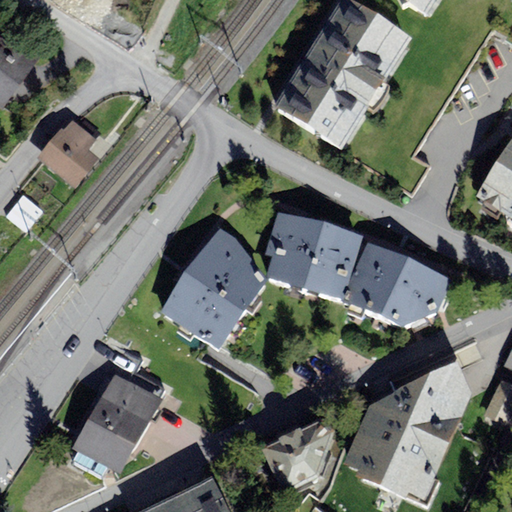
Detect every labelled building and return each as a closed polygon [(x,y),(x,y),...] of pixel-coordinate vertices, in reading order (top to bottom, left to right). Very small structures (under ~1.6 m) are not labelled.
[(405,0),(427,13),(435,0),(405,0)] [(347,1),(280,108),(343,148),(411,41),(347,1)] [(0,109),(3,111),(42,56),(3,30),(0,33),(0,109)] [(62,128),(37,158),(75,189),(100,159),(89,150),(97,140),(73,120),(64,130),(62,128)] [(511,218),(511,139),(476,196),(511,218)] [(24,197),(7,217),(27,233),(43,213),(24,197)] [(267,276),(343,301),(362,241),(364,236),(324,221),(277,212),(266,254),(272,256),(267,276)] [(161,312),(220,349),(267,280),(235,238),(219,229),(161,312)] [(362,241),(343,301),(403,327),(438,313),(452,281),(408,256),(362,241)] [(369,405),(343,463),(359,471),(357,476),(427,507),(440,481),(434,479),(473,393),(458,360),(369,405)] [(163,401),(115,374),(74,448),(80,451),(74,461),(103,477),(109,467),(121,474),(163,401)] [(511,413),(511,385),(501,381),(484,417),(506,427),(511,413)] [(322,418),(261,447),(282,494),(320,476),(336,431),(322,418)] [(228,511),(211,477),(139,511),(228,511)]
